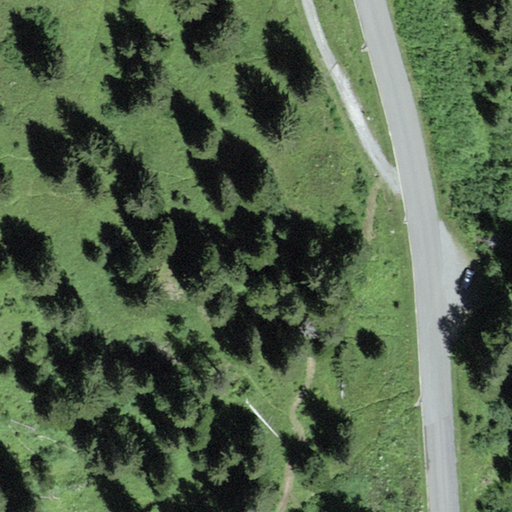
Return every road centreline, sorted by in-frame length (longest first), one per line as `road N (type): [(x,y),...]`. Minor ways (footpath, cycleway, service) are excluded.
road 1 (tertiary): [(372,0),(416,185),(446,511)]
road 2 (track): [(381,165),(307,0)]
